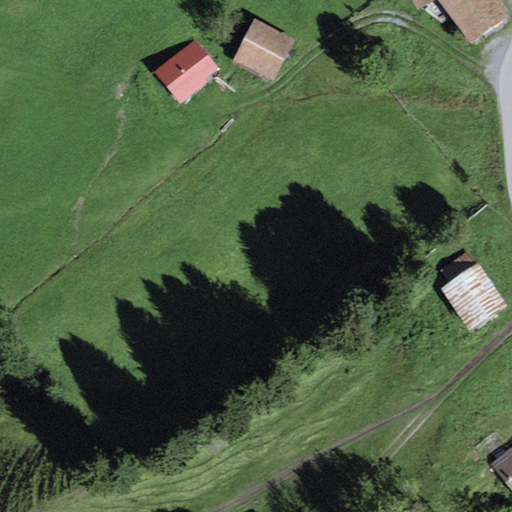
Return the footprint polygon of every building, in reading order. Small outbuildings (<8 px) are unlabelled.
[(406,0),(417,14),(437,0),(406,0)] [(491,0),(446,0),(437,7),(470,51),(509,23),(491,0)] [(295,44),(254,24),(232,67),(273,88),(295,44)] [(194,42),(153,76),(179,107),(220,74),(194,42)] [(449,282),(440,288),(470,332),(509,306),(479,262),(476,264),(468,252),(441,271),(449,282)] [(511,448),(493,464),(511,488),(511,448)]
